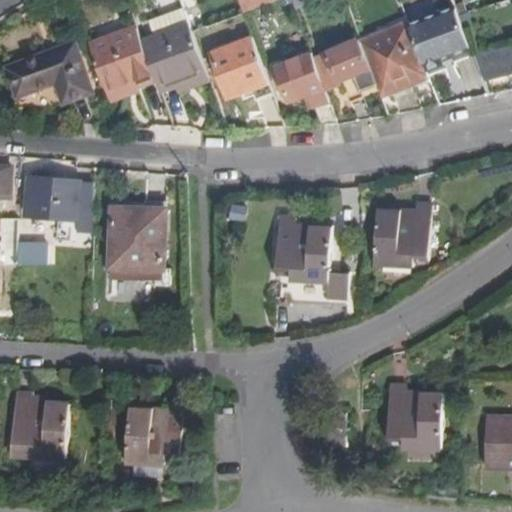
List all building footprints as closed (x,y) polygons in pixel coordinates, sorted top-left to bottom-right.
[(239,0),(245,14),(260,9),(256,0),(239,0)] [(312,4),(310,0),(293,0),(297,10),(312,4)] [(458,10),(466,32),(475,28),(466,4),(457,7),(458,10)] [(185,10),(194,33),(206,28),(197,6),(185,10)] [(182,90),(211,79),(194,33),(185,10),(151,24),(156,38),(143,43),(156,79),(161,92),(180,85),(182,90)] [(466,32),(458,10),(411,28),(429,76),(460,66),(457,59),(474,53),(466,32)] [(430,79),(429,76),(411,28),(410,26),(363,44),(383,97),(430,79)] [(138,31),(92,48),(111,100),(139,91),(137,86),(156,79),(143,43),(138,31)] [(256,44),(254,39),(213,55),(229,100),(271,84),(265,68),(256,44)] [(267,40),(256,44),(265,68),(276,64),(267,40)] [(320,70),(328,92),(339,88),(344,100),(362,94),(372,120),(390,117),(383,97),(363,44),(361,41),(326,55),(330,66),(320,70)] [(76,43),(8,69),(19,99),(58,84),(66,105),(95,94),(76,43)] [(511,46),(475,56),(484,77),(511,71),(511,46)] [(314,55),(278,69),(285,87),(292,105),(312,98),(316,109),(332,103),(328,92),(320,70),(314,55)] [(265,68),(271,84),(273,90),(285,87),(278,69),(276,64),(265,68)] [(0,200),(11,200),(11,171),(0,170),(0,200)] [(96,221),(96,184),(32,181),(30,218),(96,221)] [(377,267),(415,269),(416,263),(431,264),(435,207),(419,206),(418,221),(403,221),(403,214),(381,212),(377,267)] [(114,208),(113,269),(166,270),(167,209),(114,208)] [(310,235),(297,234),(297,219),(282,218),(278,275),(294,276),(293,282),(330,285),(330,295),(351,296),(352,274),(331,274),(335,232),(311,230),(310,235)] [(20,243),(21,219),(7,219),(7,242),(20,243)] [(51,266),(52,242),(22,241),(21,264),(51,266)] [(166,282),(166,270),(113,269),(113,281),(166,282)] [(407,387),(391,387),(390,444),(407,444),(406,449),(444,450),(445,396),(421,396),(421,402),(407,402),(407,387)] [(35,395),(18,394),(15,450),(28,450),(28,458),(68,461),(71,406),(48,405),(48,415),(34,415),(35,395)] [(184,461),(185,441),(187,404),(170,403),(170,408),(169,408),(169,419),(154,419),(154,411),(132,411),(130,465),(168,467),(168,461),(184,461)] [(200,404),(187,404),(185,441),(199,441),(200,404)] [(348,416),(326,416),(326,447),(348,448),(348,416)] [(511,420),(488,420),(488,469),(511,469),(511,420)]
